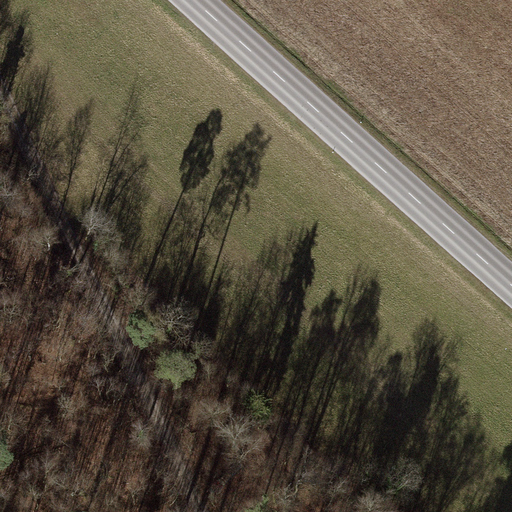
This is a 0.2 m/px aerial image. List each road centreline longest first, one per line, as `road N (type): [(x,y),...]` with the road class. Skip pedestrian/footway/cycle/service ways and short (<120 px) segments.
road 1 (track): [(202,511),(0,92)]
road 2 (tertiary): [(195,0),(511,282)]
